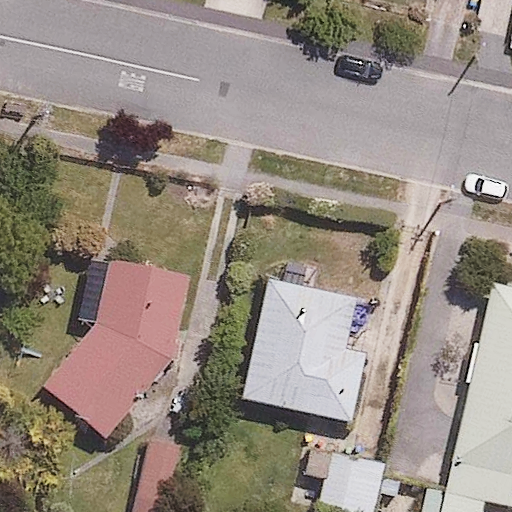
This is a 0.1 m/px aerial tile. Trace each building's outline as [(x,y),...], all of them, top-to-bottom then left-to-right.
[(112,439),(160,377),(175,266),(95,255),(85,327),(41,385),(112,439)] [(347,421),(372,291),(253,268),(228,398),(347,421)] [(511,291),(480,285),(437,500),(385,490),(380,511),(474,511),(478,492),(511,499),(511,291)] [(303,429),(285,511),(313,511),(315,504),(354,511),(370,511),(384,446),(303,429)] [(168,511),(178,436),(142,432),(131,511),(168,511)]
